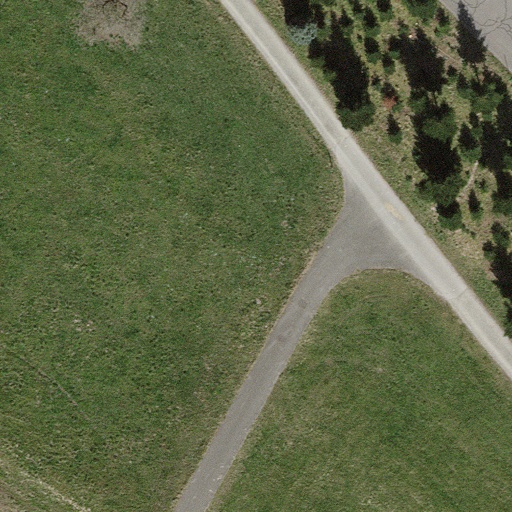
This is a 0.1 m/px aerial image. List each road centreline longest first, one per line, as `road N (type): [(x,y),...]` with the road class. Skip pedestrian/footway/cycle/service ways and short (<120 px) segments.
road 1 (track): [(511,375),(226,0)]
road 2 (track): [(197,511),(372,201)]
